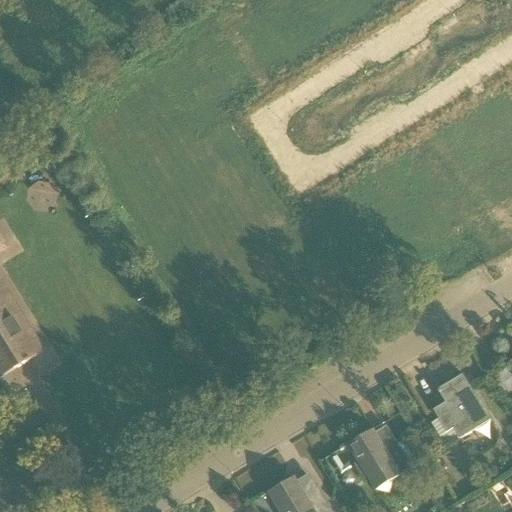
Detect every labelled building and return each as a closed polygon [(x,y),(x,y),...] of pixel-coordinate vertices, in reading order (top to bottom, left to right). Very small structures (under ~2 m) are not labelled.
[(357,0),(370,21),(394,6),(390,0),(357,0)] [(285,10),(258,27),(288,74),(315,56),(285,10)] [(246,49),(233,58),(249,82),(262,74),(246,49)] [(204,66),(181,81),(210,125),(233,110),(204,66)] [(511,95),(506,86),(479,103),(507,147),(511,143),(511,95)] [(460,125),(443,136),(462,165),(479,154),(460,125)] [(405,151),(362,179),(379,206),(419,180),(426,192),(447,179),(434,159),(417,169),(405,151)] [(438,285),(511,242),(511,207),(476,228),(470,218),(417,248),(438,285)] [(318,208),(271,238),(288,265),(335,234),(334,232),(339,229),(333,219),(328,222),(318,208)] [(362,213),(346,223),(360,245),(376,235),(362,213)] [(0,375),(1,376),(42,350),(0,282),(0,248),(6,244),(0,233),(0,375)] [(453,429),(460,440),(491,421),(463,375),(438,391),(446,404),(434,411),(439,421),(431,426),(439,438),(453,429)] [(0,468),(6,478),(27,466),(35,460),(25,445),(18,449),(11,437),(10,438),(3,426),(0,427),(0,468)] [(388,453),(374,430),(348,446),(376,491),(413,469),(396,441),(395,441),(399,447),(388,453)] [(309,501),(295,478),(269,493),(280,511),(331,511),(318,489),(317,489),(320,495),(309,501)]
